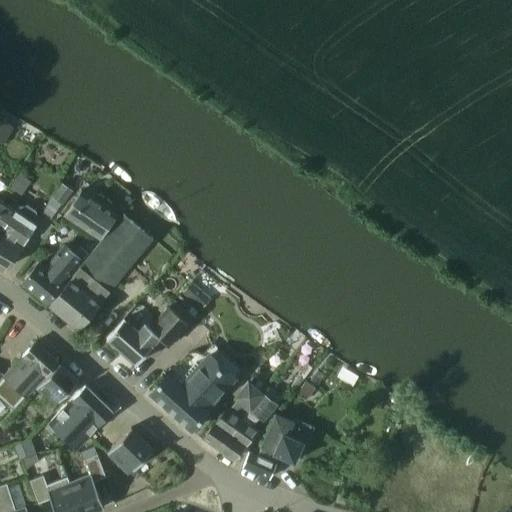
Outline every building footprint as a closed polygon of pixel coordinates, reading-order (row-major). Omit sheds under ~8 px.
[(19,173),(7,190),(19,199),(31,182),(19,173)] [(61,183),(51,198),(63,206),(73,191),(61,183)] [(100,239),(117,214),(83,190),(66,215),(100,239)] [(16,211),(14,210),(0,200),(0,261),(8,266),(22,247),(1,233),(16,211)] [(37,225),(36,224),(38,221),(36,211),(27,206),(17,207),(14,210),(16,211),(1,233),(22,247),(37,225)] [(79,328),(100,303),(153,238),(124,214),(70,279),(50,304),(79,328)] [(48,302),(83,260),(65,246),(47,268),(39,262),(22,281),(48,302)] [(181,308),(158,335),(168,345),(177,353),(201,325),(181,308)] [(168,345),(158,335),(153,331),(147,339),(132,327),(115,347),(145,372),(168,345)] [(27,395),(59,359),(37,340),(5,375),(27,395)] [(166,374),(151,392),(192,430),(208,412),(207,411),(238,377),(209,351),(178,385),(166,374)] [(53,392),(63,402),(82,382),(60,361),(37,385),(49,397),(53,392)] [(229,410),(226,408),(203,439),(219,450),(243,420),(265,393),(248,380),(234,398),(237,400),(229,410)] [(305,400),(314,388),(309,384),(305,382),(299,390),(296,393),(305,400)] [(86,383),(50,420),(77,446),(113,408),(86,383)] [(243,420),(219,450),(234,461),(257,430),(253,427),(260,418),(264,421),(278,404),(265,393),(243,420)] [(249,452),(243,466),(269,478),(279,455),(294,461),(303,441),(288,434),(293,422),(275,414),(257,456),(249,452)] [(108,450),(120,461),(124,457),(134,467),(153,447),(132,426),(108,450)] [(21,443),(26,457),(36,454),(30,438),(21,442),(21,443)] [(26,457),(21,443),(13,446),(18,460),(26,457)] [(80,452),(83,459),(83,460),(97,454),(94,447),(80,452)] [(83,460),(89,475),(69,482),(80,511),(91,511),(104,507),(94,481),(105,477),(97,454),(83,460)] [(50,499),(54,511),(80,511),(69,482),(49,490),(43,475),(29,480),(38,503),(50,499)] [(0,485),(0,508),(1,511),(27,511),(26,507),(15,510),(7,484),(0,485)]
